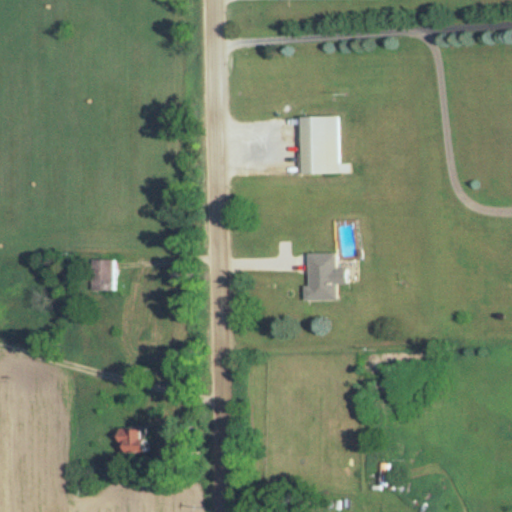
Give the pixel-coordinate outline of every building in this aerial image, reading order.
[(301,174),(350,174),(350,164),(340,164),(340,116),(301,116),(301,174)] [(338,301),(338,285),(348,285),(348,268),(337,268),(337,253),(308,253),(308,301),(338,301)] [(116,291),(116,259),(93,259),(93,291),(116,291)] [(408,302),(408,271),(387,271),(387,302),(408,302)] [(118,451),(142,451),(142,428),(118,428),(118,451)]
